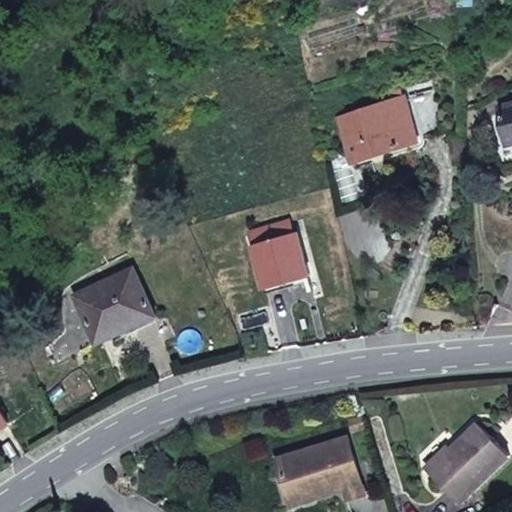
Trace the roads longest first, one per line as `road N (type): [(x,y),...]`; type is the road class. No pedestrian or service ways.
road 1 (secondary): [(511,347),(223,390),(153,415),(69,465)]
road 2 (unknown): [(394,364),(457,154)]
